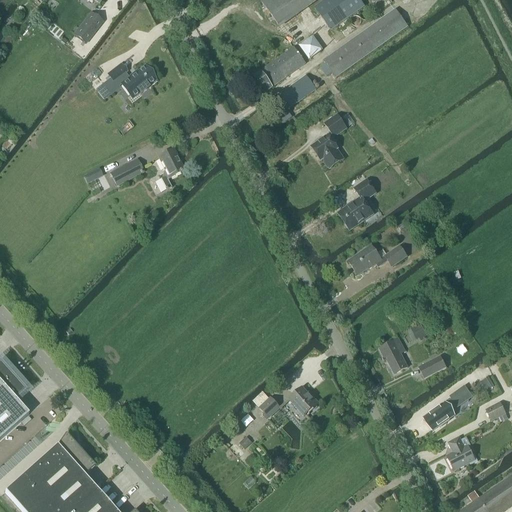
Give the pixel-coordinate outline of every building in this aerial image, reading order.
[(277,26),(313,0),(265,0),(261,3),(277,26)] [(331,32),(363,9),(357,0),(327,0),(314,9),(331,32)] [(335,80),(407,28),(395,11),(323,63),(325,66),(320,70),(326,79),(332,75),(335,80)] [(91,14),(73,36),(85,45),(103,23),(91,14)] [(260,98),(305,65),(294,49),(248,81),(260,98)] [(111,80),(98,90),(104,97),(121,85),(132,99),(139,94),(140,95),(148,89),(147,87),(154,82),(152,79),(154,78),(148,71),(146,72),(144,69),(137,75),(136,73),(128,79),(124,74),(126,73),(121,66),(108,76),(111,80)] [(288,111),(316,92),(306,78),(278,97),(288,111)] [(282,125),(291,119),(285,109),(276,116),(282,125)] [(331,141),(346,131),(337,118),(325,126),(331,136),(311,149),(320,162),(323,161),(325,164),(325,166),(327,169),(329,169),(330,171),(343,161),(336,152),(337,151),(331,141)] [(167,182),(184,173),(173,151),(158,159),(165,173),(163,180),(156,183),(162,194),(171,190),(167,182)] [(116,188),(143,174),(137,161),(110,175),(116,188)] [(102,178),(98,171),(84,178),(87,185),(102,178)] [(364,204),(375,195),(366,182),(354,191),(361,200),(338,216),(345,226),(344,228),(346,231),(349,231),(349,232),(364,223),(362,220),(371,214),(364,204)] [(371,248),(348,264),(357,277),(372,268),(376,266),(378,269),(387,263),(391,269),(406,259),(400,249),(387,257),(383,251),(376,255),(371,248)] [(400,355),(405,353),(398,340),(379,350),(384,360),(385,360),(394,376),(407,369),(400,355)] [(424,381),(446,370),(440,358),(418,369),(424,381)] [(0,388),(13,376),(0,361),(0,388)] [(0,440),(28,416),(15,401),(25,392),(26,392),(27,391),(13,376),(0,388),(0,440)] [(486,380),(482,382),(475,387),(480,395),(491,388),(486,380)] [(472,399),(464,388),(450,399),(453,402),(446,407),(445,405),(424,420),(433,432),(439,428),(439,429),(449,423),(448,422),(454,417),(451,413),(457,408),(457,409),(472,399)] [(309,395),(308,396),(302,390),(289,402),(304,418),(318,405),(309,395)] [(268,420),(279,409),(270,400),(259,410),(268,420)] [(491,423),(505,416),(499,405),(485,412),(491,423)] [(82,454),(68,438),(65,435),(58,445),(59,446),(57,447),(4,494),(20,511),(74,511),(97,492),(84,478),(95,468),(82,454)] [(453,455),(447,458),(454,473),(469,465),(470,466),(477,463),(475,458),(474,456),(472,457),(468,449),(467,448),(469,447),(466,442),(465,443),(461,445),(460,442),(459,440),(448,445),(453,455)] [(504,511),(511,507),(511,478),(479,501),(474,493),(467,498),(472,505),(462,511),(504,511)] [(114,511),(97,492),(74,511),(114,511)]
